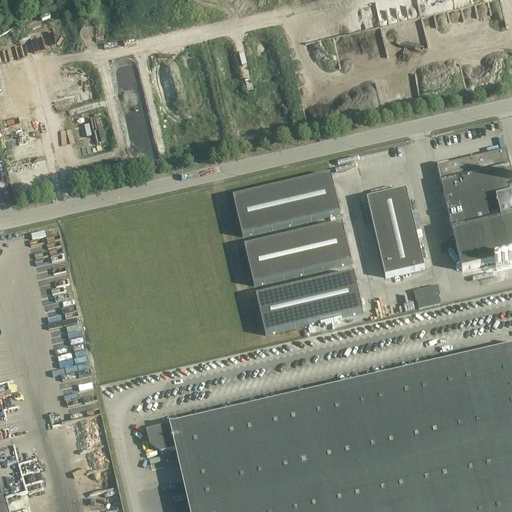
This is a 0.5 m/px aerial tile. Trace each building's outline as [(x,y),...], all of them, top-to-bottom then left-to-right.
[(427,0),(428,12),(449,11),(448,0),(427,0)] [(43,85),(45,105),(57,103),(55,84),(43,85)] [(511,175),(506,151),(437,167),(462,272),(511,259),(511,175)] [(242,238),(340,215),(331,176),(233,199),(242,238)] [(406,191),(367,200),(385,278),(424,269),(406,191)] [(244,248),(253,287),(352,264),(342,225),(244,248)] [(354,274),(256,297),(265,337),(363,314),(354,274)] [(416,303),(440,297),(437,287),(413,292),(416,303)] [(511,511),(511,347),(170,426),(169,426),(170,427),(147,432),(150,447),(161,454),(176,451),(189,511),(511,511)] [(207,399),(213,389),(209,386),(203,396),(207,399)] [(188,390),(186,397),(175,394),(173,399),(177,400),(174,407),(184,411),(186,404),(192,407),(197,393),(188,390)] [(25,447),(22,437),(13,440),(16,450),(25,447)] [(154,459),(148,470),(152,472),(158,461),(154,459)]
